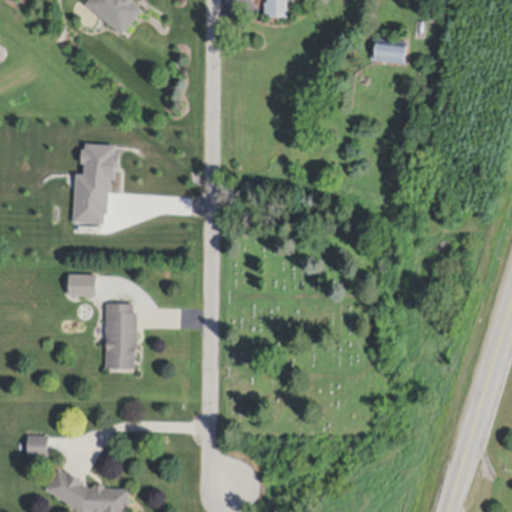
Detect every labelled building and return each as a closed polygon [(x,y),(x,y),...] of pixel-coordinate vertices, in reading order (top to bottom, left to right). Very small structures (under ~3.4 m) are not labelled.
[(86,6),(90,0),(133,0),(135,1),(133,3),(134,4),(135,3),(144,11),(124,36),(86,6)] [(289,0),(289,17),(266,17),(266,4),(269,4),(269,0),(289,0)] [(374,38),(408,42),(406,64),(372,60),(374,38)] [(76,154),(92,157),(95,145),(78,142),(76,154)] [(107,341),(108,305),(135,305),(135,314),(139,314),(139,348),(138,348),(138,359),(136,359),(136,371),(107,371),(107,352),(108,352),(108,341),(107,341)] [(29,437),(49,437),(49,458),(29,457),(29,437)] [(91,491),(97,491),(97,488),(106,488),(106,491),(131,491),(131,511),(79,511),(78,511),(48,492),(49,490),(61,471),(68,476),(69,474),(86,485),(85,486),(91,491)]
